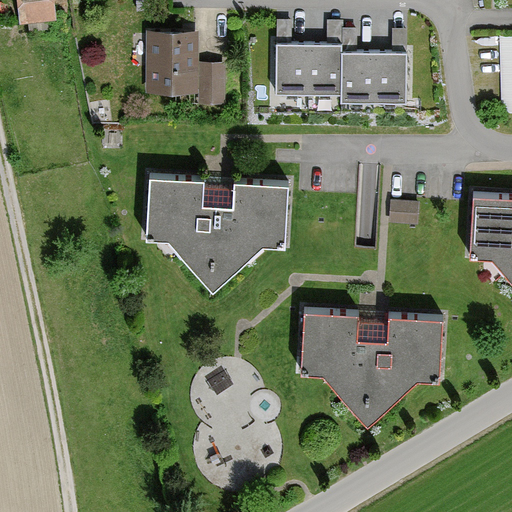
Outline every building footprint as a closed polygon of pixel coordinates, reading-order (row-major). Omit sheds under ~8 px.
[(54,24),(51,0),(13,0),(17,28),(54,24)] [(197,34),(144,33),(143,95),(197,96),(197,105),(221,105),(221,65),(196,65),(197,34)] [(339,40),(279,39),(278,86),(343,87),(343,94),(404,95),(405,48),(339,47),(339,40)] [(511,116),(511,39),(498,41),(502,117),(511,116)] [(285,232),(288,183),(232,180),(231,212),(195,210),(196,177),(142,174),(140,216),(149,228),(149,247),(167,247),(207,295),(259,246),(285,246),(285,232)] [(511,195),(466,194),(464,235),(474,247),(473,266),(491,266),(511,291),(511,195)] [(418,202),(391,201),(390,222),(417,223),(418,202)] [(440,376),(444,320),(388,318),(387,349),(350,348),(352,314),(297,311),(296,353),(305,365),(304,384),(323,384),(363,432),(409,392),(419,377),(440,376)]
